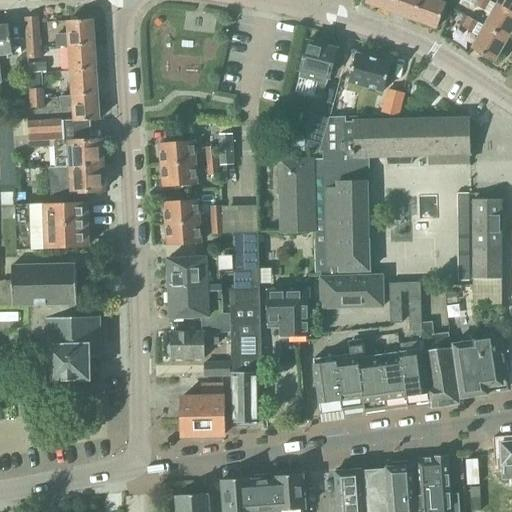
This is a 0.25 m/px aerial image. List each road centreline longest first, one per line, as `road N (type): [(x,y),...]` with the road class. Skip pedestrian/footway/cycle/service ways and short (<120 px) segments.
road 1 (tertiary): [(125,0),(144,467)]
road 2 (tertiary): [(314,446),(511,418)]
road 3 (tertiary): [(511,102),(432,51),(336,14)]
road 4 (tertiary): [(144,467),(314,446)]
road 5 (tertiary): [(0,487),(144,467)]
